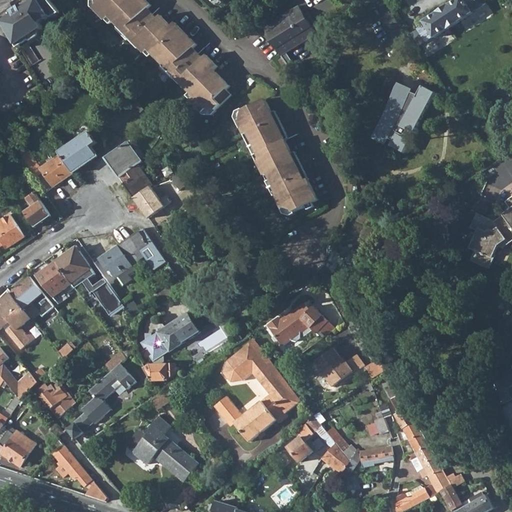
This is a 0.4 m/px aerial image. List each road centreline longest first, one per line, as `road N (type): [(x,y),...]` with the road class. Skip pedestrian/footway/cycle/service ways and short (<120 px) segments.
road 1 (residential): [(167,0),(281,80),(300,106),(341,188),(306,242)]
road 2 (residential): [(143,222),(78,224),(0,282)]
